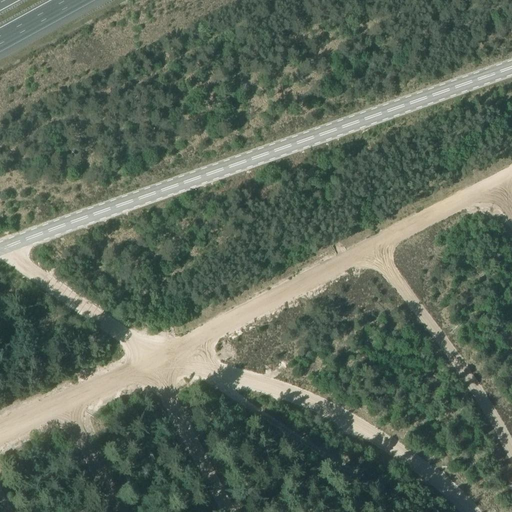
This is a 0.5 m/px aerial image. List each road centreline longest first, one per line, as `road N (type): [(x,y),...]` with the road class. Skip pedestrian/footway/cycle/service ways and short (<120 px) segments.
road 1 (track): [(0,434),(511,173)]
road 2 (unknown): [(6,247),(139,345),(229,511)]
road 3 (unknown): [(187,343),(225,375),(327,407),(380,435),(434,471),(473,511)]
road 4 (unknown): [(373,246),(511,458)]
